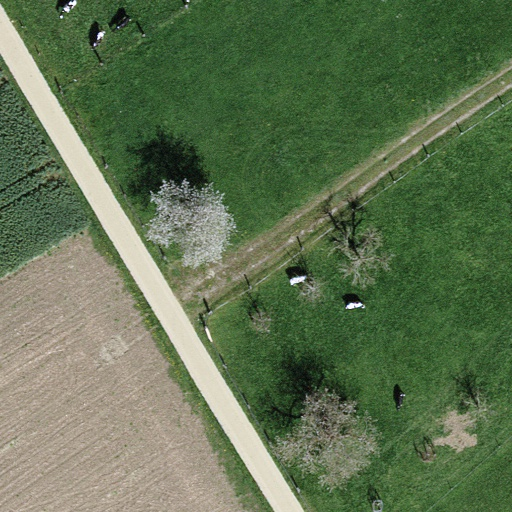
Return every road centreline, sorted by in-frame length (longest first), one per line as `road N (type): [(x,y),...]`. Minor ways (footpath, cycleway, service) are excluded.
road 1 (track): [(0,31),(287,511)]
road 2 (track): [(511,77),(166,309)]
